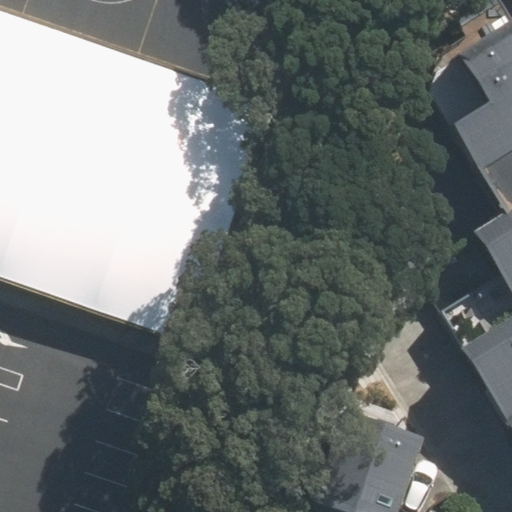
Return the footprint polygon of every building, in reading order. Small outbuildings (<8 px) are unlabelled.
[(497,215),(511,206),(511,19),(511,17),(448,56),(485,114),(448,137),(497,215)] [(510,306),(511,304),(511,206),(497,215),(466,235),(510,306)] [(500,425),(511,418),(511,304),(510,306),(511,308),(511,320),(457,355),(500,425)] [(301,494),(354,511),(399,511),(424,441),(330,409),(301,494)] [(511,418),(500,425),(511,443),(511,418)]
